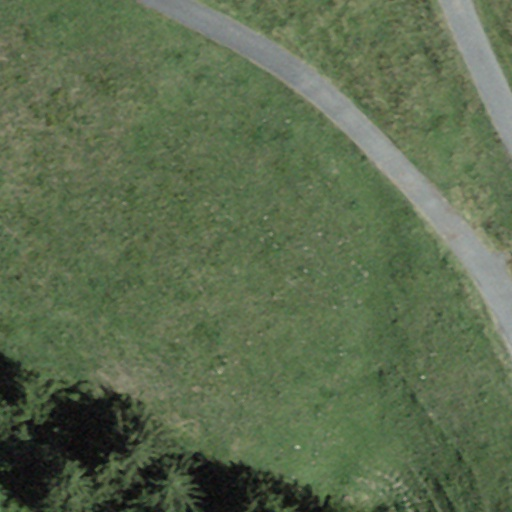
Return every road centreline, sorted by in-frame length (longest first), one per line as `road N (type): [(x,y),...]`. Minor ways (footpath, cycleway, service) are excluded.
road 1 (unclassified): [(511,300),(376,142),(298,72),(164,0)]
road 2 (unclassified): [(455,0),(511,129)]
